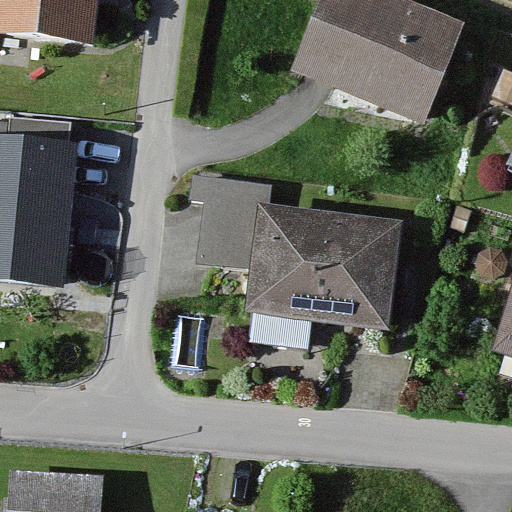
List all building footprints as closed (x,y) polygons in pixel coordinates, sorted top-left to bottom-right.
[(88,0),(0,0),(0,28),(85,38),(88,0)] [(454,26),(390,0),(324,0),(298,63),(418,112),(454,26)] [(70,151),(0,142),(0,273),(56,280),(70,151)] [(391,226),(264,210),(252,301),(379,317),(391,226)] [(511,310),(503,341),(511,343),(511,310)] [(94,511),(96,482),(14,478),(11,511),(94,511)]
